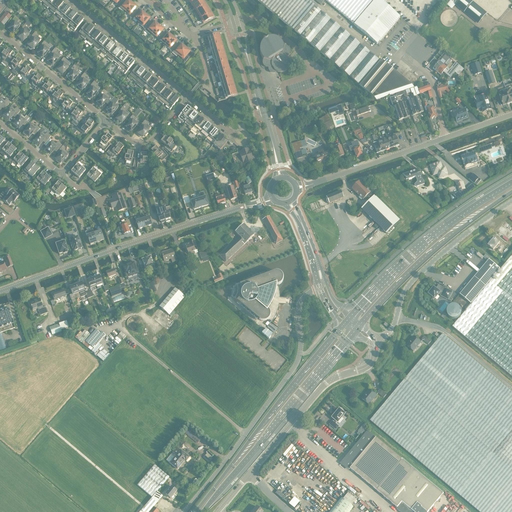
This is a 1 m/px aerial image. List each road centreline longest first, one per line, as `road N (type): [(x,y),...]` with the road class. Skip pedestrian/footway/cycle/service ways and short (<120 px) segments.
road 1 (unclassified): [(185,511),(292,369),(300,353),(298,304),(319,286)]
road 2 (tertiary): [(0,291),(249,205)]
road 3 (unclassified): [(296,187),(511,115)]
road 4 (primary): [(215,491),(352,334)]
road 5 (primary): [(342,327),(215,491)]
road 6 (primary): [(359,324),(452,235),(511,191)]
road 7 (unclassified): [(373,341),(391,328),(426,270),(511,202)]
road 8 (primary): [(511,182),(444,227),(366,301)]
road 9 (unclassified): [(251,473),(321,385),(369,364),(373,341)]
road 10 (residential): [(188,98),(70,0)]
road 11 (residential): [(0,33),(106,122)]
road 12 (unknown): [(304,432),(395,511)]
